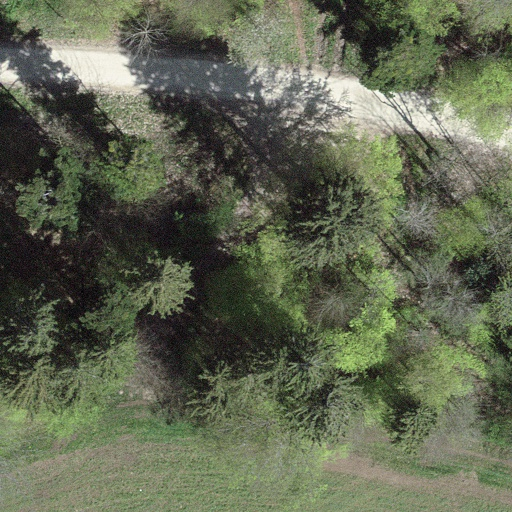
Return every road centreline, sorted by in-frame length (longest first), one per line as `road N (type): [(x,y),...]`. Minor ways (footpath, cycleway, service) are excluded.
road 1 (unclassified): [(511,128),(294,93),(0,76)]
road 2 (track): [(294,93),(325,382),(380,433),(511,482)]
